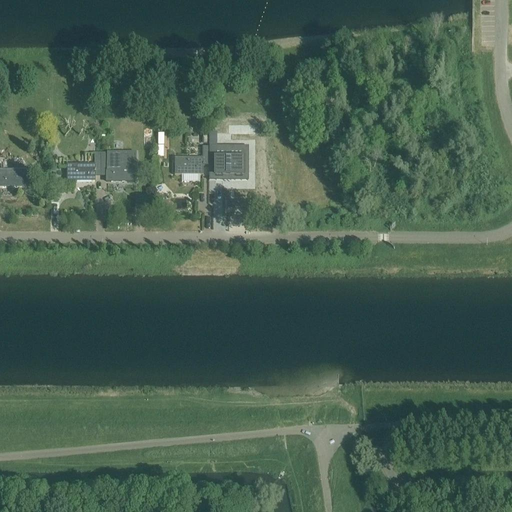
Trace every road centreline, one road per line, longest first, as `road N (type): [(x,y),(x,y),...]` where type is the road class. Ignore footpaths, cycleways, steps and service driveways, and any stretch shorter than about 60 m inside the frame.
road 1 (unclassified): [(0,239),(482,238),(511,230)]
road 2 (unclassified): [(320,429),(0,457)]
road 3 (unclassified): [(511,133),(499,69),(500,0)]
